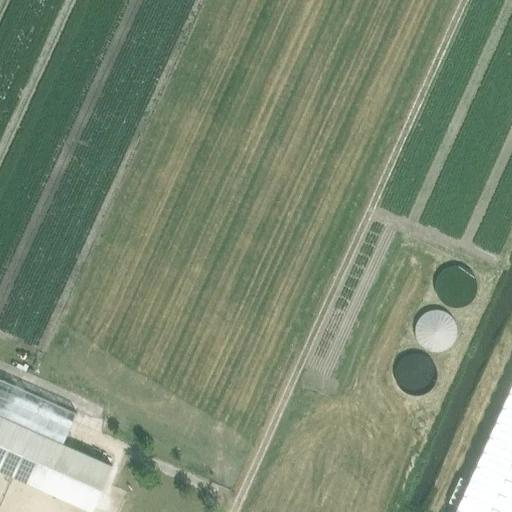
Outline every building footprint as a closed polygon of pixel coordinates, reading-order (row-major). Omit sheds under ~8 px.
[(476,282),(476,281),(475,274),(471,268),(466,264),(459,262),(452,263),(447,266),(445,268),(441,274),(440,280),(441,287),(444,293),(450,297),(456,299),(462,299),(466,297),(470,295),(474,289),(476,282)] [(454,321),(452,314),(448,308),(444,304),(440,303),(436,302),(429,303),(426,304),(422,307),(418,313),(417,317),(417,320),(418,327),(422,333),(426,337),(434,339),(441,338),(444,337),(448,334),(452,328),(454,321)] [(431,358),(431,357),(430,352),(427,347),(422,343),(417,342),(411,343),(406,346),(401,351),(400,357),(401,363),(404,367),(408,371),(414,373),(421,372),(425,369),(429,365),(430,361),(431,358)] [(75,416),(0,382),(0,472),(87,511),(91,511),(111,468),(62,446),(75,416)] [(511,511),(511,383),(454,511),(511,511)]
